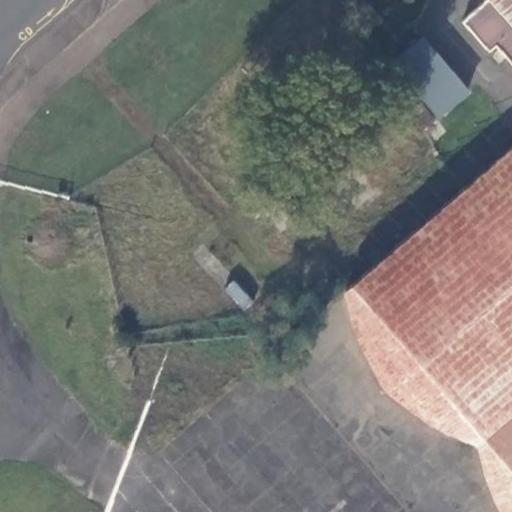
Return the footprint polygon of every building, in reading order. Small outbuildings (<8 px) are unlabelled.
[(511,59),(511,23),(491,0),(483,0),(463,18),(488,47),(496,41),(511,59)] [(511,0),(491,0),(511,23),(511,0)] [(423,41),(392,66),(436,121),(467,96),(423,41)] [(408,117),(421,133),(433,123),(420,107),(408,117)] [(511,416),(511,150),(348,292),(354,315),(363,343),(383,381),(389,390),(430,421),(453,433),(478,443),(480,444),(511,416)] [(273,182),(251,199),(285,241),(306,223),(273,182)] [(511,511),(511,416),(480,444),(483,457),(487,476),(495,496),(503,511),(511,511)]
